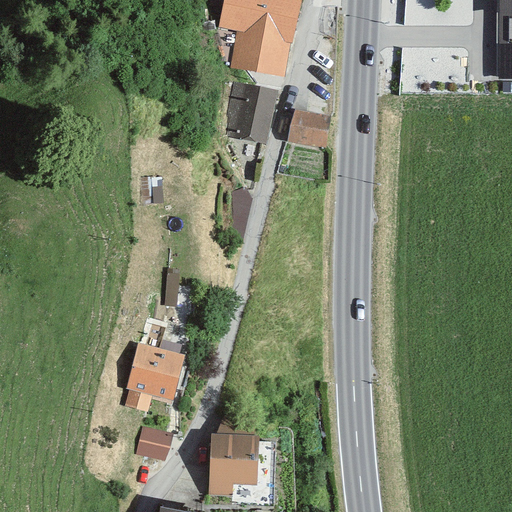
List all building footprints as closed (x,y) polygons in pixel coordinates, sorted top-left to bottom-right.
[(288,75),(301,0),(228,0),(224,27),(245,31),(238,66),(288,75)] [(511,0),(498,0),(498,79),(511,79),(511,0)] [(265,142),(277,90),(241,81),(228,134),(265,142)] [(325,147),(331,117),(296,110),(289,140),(325,147)] [(173,397),(184,354),(141,343),(129,388),(135,390),(131,405),(153,410),(158,393),(173,397)] [(172,433),(142,427),(136,453),(166,460),(172,433)] [(258,435),(213,434),(211,495),(233,496),(233,485),(257,485),(258,435)]
